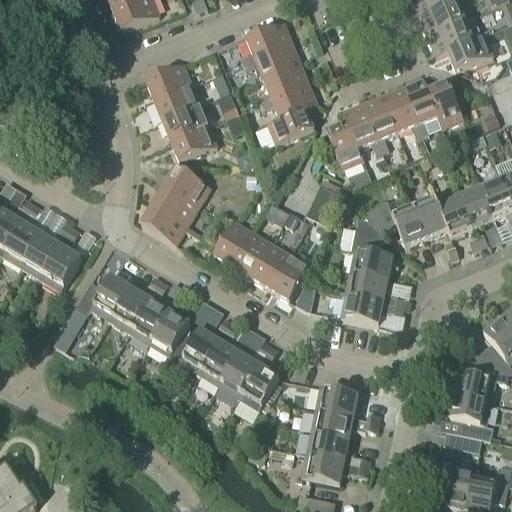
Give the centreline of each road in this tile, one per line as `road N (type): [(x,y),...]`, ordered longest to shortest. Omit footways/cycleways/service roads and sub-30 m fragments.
road 1 (residential): [(115,232),(121,174),(108,79),(293,0)]
road 2 (residential): [(414,375),(329,360),(115,232)]
road 3 (residential): [(414,375),(428,323),(452,296),(511,270)]
road 4 (residential): [(397,511),(414,375)]
road 5 (residential): [(115,232),(0,164)]
